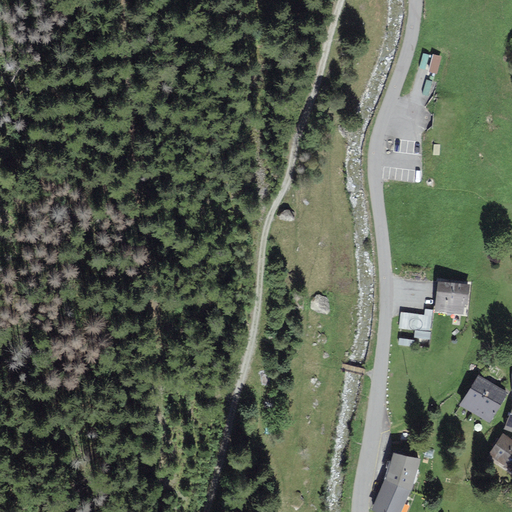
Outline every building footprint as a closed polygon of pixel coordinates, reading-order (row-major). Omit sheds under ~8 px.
[(423,49),(420,66),(428,67),(430,51),(423,49)] [(438,70),(442,53),(432,50),(428,68),(438,70)] [(469,285),(440,282),(437,310),(466,313),(469,285)] [(432,316),(403,313),(399,344),(429,347),(432,316)] [(505,392),(479,376),(462,405),(488,420),(505,392)] [(511,465),(511,440),(504,435),(491,454),(511,468),(511,465)] [(419,460),(395,454),(387,480),(409,490),(419,460)] [(381,511),(400,511),(409,490),(387,480),(374,509),(381,511)]
